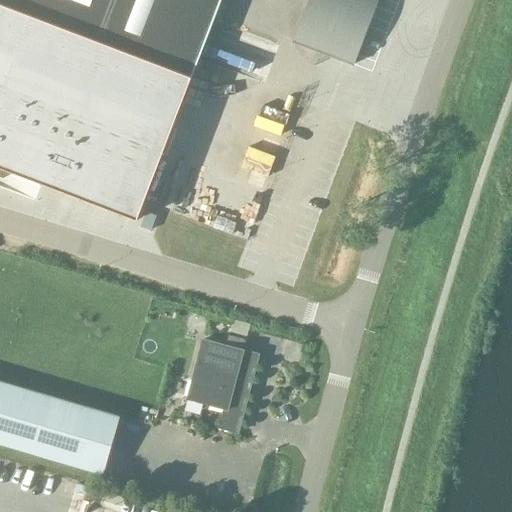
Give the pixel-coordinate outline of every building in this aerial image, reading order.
[(0,0),(0,168),(135,220),(218,0),(0,0)] [(308,0),(292,43),(352,65),(377,0),(308,0)] [(253,115),(248,130),(276,140),(282,126),(253,115)] [(187,159),(191,140),(168,136),(164,155),(187,159)] [(222,409),(218,425),(237,429),(256,353),(242,350),(245,340),(228,336),(225,346),(202,340),(186,400),(222,409)] [(0,381),(0,444),(102,475),(119,417),(0,381)]
